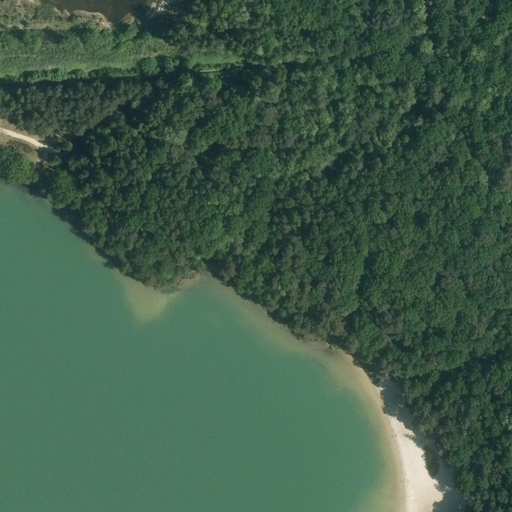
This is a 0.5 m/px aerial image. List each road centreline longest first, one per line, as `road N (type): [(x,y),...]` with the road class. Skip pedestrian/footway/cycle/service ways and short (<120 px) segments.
road 1 (track): [(272,201),(270,224),(254,242),(195,208),(166,178),(140,125),(118,113),(90,120),(48,149)]
road 2 (track): [(284,62),(411,42),(431,10),(511,23)]
road 3 (track): [(272,201),(284,62)]
